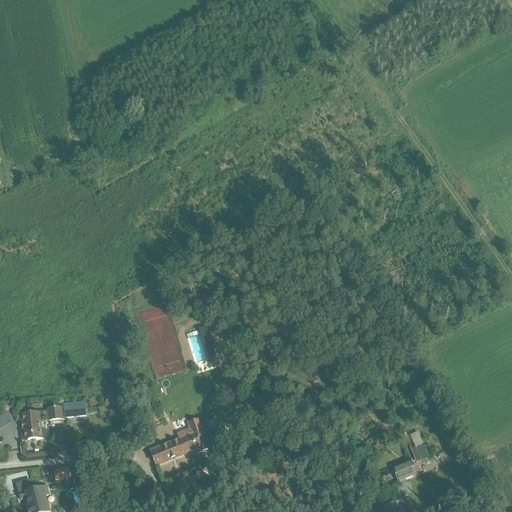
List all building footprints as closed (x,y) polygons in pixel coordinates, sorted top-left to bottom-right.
[(211,364),(200,330),(186,334),(197,368),(211,364)] [(113,396),(106,397),(107,409),(114,408),(113,396)] [(129,417),(124,396),(116,397),(121,419),(129,417)] [(63,408),(48,410),(48,413),(21,416),(22,424),(23,424),(24,431),(21,432),(23,443),(31,442),(34,445),(37,441),(43,441),(42,424),(64,422),(64,421),(86,419),(86,405),(63,407),(63,408)] [(112,409),(101,409),(102,418),(112,418),(112,409)] [(0,432),(12,425),(5,414),(0,417),(0,432)] [(187,425),(190,433),(175,439),(177,443),(173,444),(172,442),(165,445),(166,447),(162,449),(162,447),(150,452),(157,469),(196,452),(196,453),(197,453),(198,454),(216,448),(213,440),(207,442),(199,420),(187,425)] [(421,434),(413,437),(416,442),(415,443),(417,447),(424,443),(423,440),(421,434)] [(420,459),(421,462),(429,459),(423,445),(416,448),(420,459)] [(420,459),(416,448),(410,450),(416,464),(421,462),(420,459)] [(27,451),(22,452),(23,457),(28,461),(51,458),(51,453),(27,455),(27,451)] [(398,483),(415,476),(410,462),(392,470),(398,483)] [(54,470),(57,481),(72,478),(69,467),(54,470)] [(19,495),(33,491),(31,481),(16,485),(19,495)] [(33,491),(19,495),(21,502),(27,500),(28,506),(27,506),(28,511),(53,511),(47,488),(33,491)]
